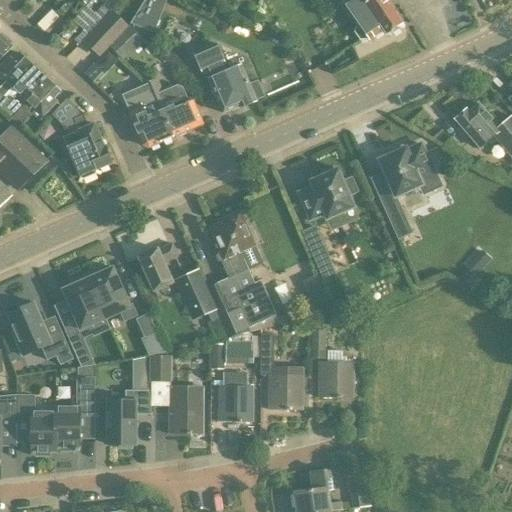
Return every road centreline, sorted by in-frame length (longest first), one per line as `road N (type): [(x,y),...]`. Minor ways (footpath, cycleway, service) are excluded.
road 1 (tertiary): [(141,196),(511,32)]
road 2 (residential): [(0,7),(105,105),(141,196)]
road 3 (residential): [(0,492),(142,476),(171,483)]
road 4 (tertiary): [(0,259),(141,196)]
